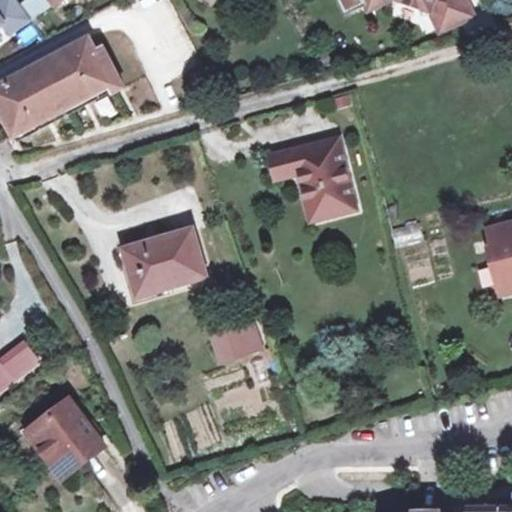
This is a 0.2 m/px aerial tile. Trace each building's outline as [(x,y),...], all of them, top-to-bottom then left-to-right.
[(2,0),(0,2),(0,26),(3,24),(10,34),(30,19),(16,0),(2,0)] [(363,0),(368,10),(389,0),(398,0),(431,11),(440,32),(472,16),(463,0),(363,0)] [(164,50),(186,38),(173,12),(150,23),(164,50)] [(0,85),(0,106),(16,136),(111,85),(115,91),(123,87),(102,50),(95,53),(88,40),(0,85)] [(338,141),(295,152),(299,170),(313,220),(355,208),(338,141)] [(299,170),(295,152),(271,159),(275,176),(299,170)] [(396,248),(423,241),(418,221),(391,228),(396,248)] [(511,223),(488,229),(496,261),(493,262),(500,294),(511,291),(511,223)] [(193,231),(125,250),(138,296),(207,275),(193,231)] [(410,284),(433,280),(427,251),(405,256),(410,284)] [(252,323),(243,327),(251,351),(260,347),(252,323)] [(251,351),(243,327),(214,337),(223,360),(251,351)] [(23,346),(9,356),(23,375),(37,364),(23,346)] [(23,375),(9,356),(0,363),(0,369),(11,383),(23,375)] [(0,391),(11,383),(0,369),(0,391)] [(55,454),(67,470),(70,474),(105,448),(71,402),(26,434),(46,461),(55,454)] [(55,454),(46,461),(58,477),(67,470),(55,454)] [(511,511),(511,506),(489,507),(489,502),(471,504),(470,511),(511,511)]
